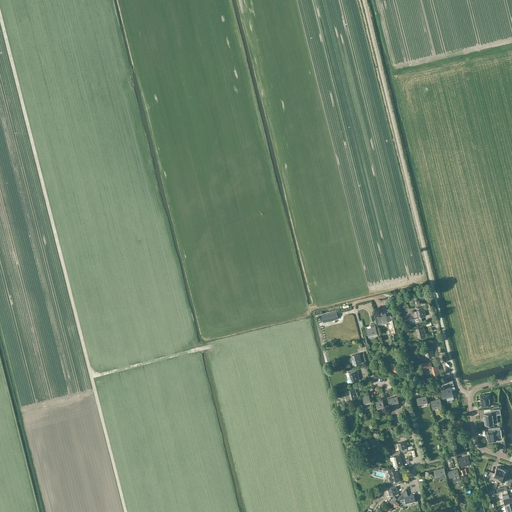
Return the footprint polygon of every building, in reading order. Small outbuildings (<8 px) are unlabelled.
[(417,308),(419,318),(426,316),(423,306),(417,308)] [(323,322),(338,319),(336,312),(322,315),(323,322)] [(378,325),(388,322),(386,314),(382,315),(382,316),(376,318),(378,325)] [(367,336),(373,334),(373,337),(378,336),(375,325),(371,326),(372,327),(366,329),(367,336)] [(417,328),(419,338),(426,337),(423,327),(417,328)] [(428,357),(432,356),(432,358),(434,358),(434,355),(432,346),(425,347),(428,357)] [(355,365),(362,363),(359,353),(353,355),(355,365)] [(432,369),(434,376),(440,374),(438,365),(430,367),(431,370),(432,369)] [(350,372),(351,376),(353,382),(359,380),(357,370),(350,372)] [(454,390),(453,387),(451,387),(441,390),(443,399),(453,396),(451,390),(454,390)] [(357,398),(355,388),(347,391),(344,391),(346,401),(349,400),(357,398)] [(489,394),(480,395),(481,407),(490,406),(489,394)] [(364,403),(371,401),(369,395),(362,397),(364,403)] [(428,403),(426,396),(416,398),(418,405),(428,403)] [(387,399),(389,406),(399,403),(397,397),(387,399)] [(435,397),(436,400),(430,401),(432,410),(442,407),(440,399),(438,399),(437,397),(435,397)] [(377,408),(384,406),(383,400),(376,402),(377,408)] [(484,421),(485,425),(493,424),(493,423),(497,423),(497,420),(493,420),(492,415),(496,415),(500,414),(500,409),(491,410),(492,413),(490,413),(483,414),(484,418),(484,421)] [(495,438),(501,437),(501,430),(500,430),(500,427),(488,428),(489,431),(487,431),(486,431),(487,431),(487,435),(486,435),(486,436),(487,436),(487,437),(487,438),(488,442),(495,441),(496,441),(495,438)] [(405,441),(399,443),(400,449),(399,449),(399,451),(402,451),(401,450),(407,448),(405,441)] [(400,455),(393,457),(396,466),(397,468),(403,467),(400,455)] [(458,459),(460,466),(463,465),(463,466),(470,464),(468,456),(458,459)] [(502,468),(497,466),(494,473),(491,472),(489,478),(498,481),(502,468)] [(436,479),(446,476),(444,468),(434,471),(436,479)] [(502,468),(498,481),(503,483),(503,484),(506,485),(509,478),(505,477),(508,470),(502,468)] [(387,470),(388,474),(390,473),(392,483),(400,481),(398,471),(392,472),(392,469),(387,470)] [(448,472),(449,478),(452,478),(452,479),(459,477),(457,469),(448,472)] [(395,485),(384,487),(385,492),(387,497),(390,496),(389,496),(398,494),(396,487),(395,487),(395,485)] [(404,497),(406,504),(415,501),(414,494),(404,497)] [(505,505),(511,502),(511,496),(509,497),(508,494),(502,495),(505,505)]
